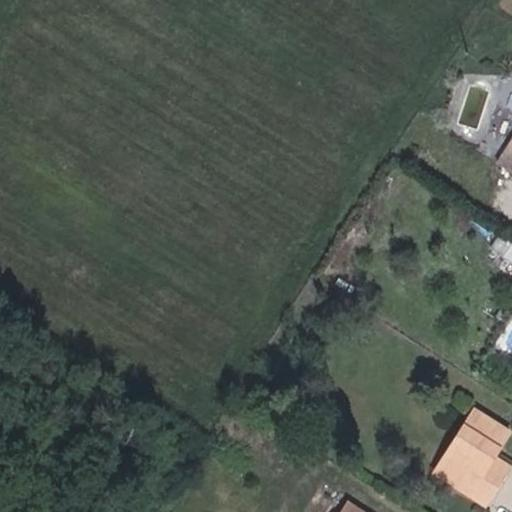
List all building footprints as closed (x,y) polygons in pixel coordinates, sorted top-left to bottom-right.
[(511,140),(493,170),(511,181),(511,140)] [(511,263),(503,279),(511,285),(511,263)] [(321,319),(339,330),(346,319),(328,308),(321,319)] [(489,465),(494,457),(506,438),(471,416),(439,468),(473,489),(468,498),(486,509),(507,475),(489,465)] [(489,465),(507,475),(511,468),(494,457),(489,465)] [(468,498),(473,489),(439,468),(433,477),(468,498)]
